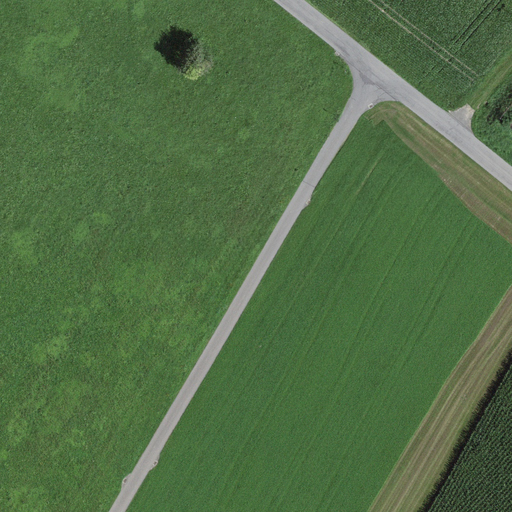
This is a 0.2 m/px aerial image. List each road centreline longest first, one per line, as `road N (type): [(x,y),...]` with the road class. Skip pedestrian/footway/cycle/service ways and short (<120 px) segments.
road 1 (track): [(118,511),(378,76)]
road 2 (unclassified): [(511,181),(284,0)]
